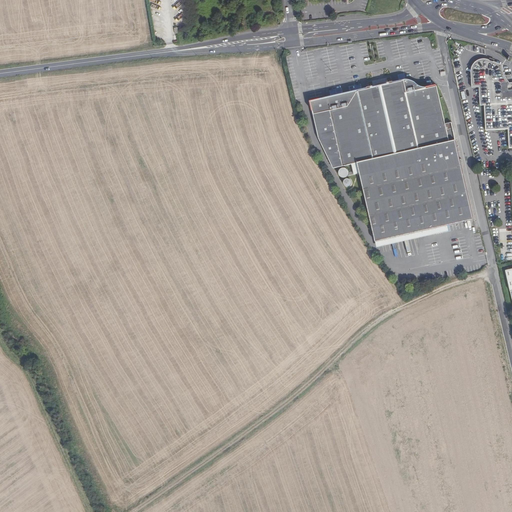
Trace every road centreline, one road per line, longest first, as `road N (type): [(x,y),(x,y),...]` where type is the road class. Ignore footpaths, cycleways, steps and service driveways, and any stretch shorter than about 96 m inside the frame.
road 1 (secondary): [(0,73),(154,53)]
road 2 (secondary): [(293,42),(447,26)]
road 3 (secondary): [(154,53),(293,42)]
road 4 (secondary): [(291,30),(154,53)]
road 5 (secondary): [(423,8),(394,19),(291,30)]
